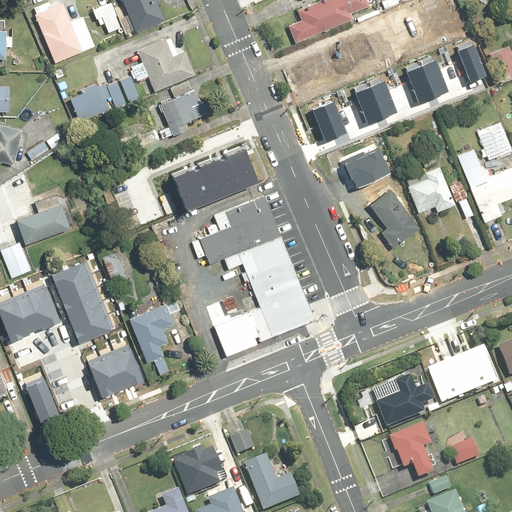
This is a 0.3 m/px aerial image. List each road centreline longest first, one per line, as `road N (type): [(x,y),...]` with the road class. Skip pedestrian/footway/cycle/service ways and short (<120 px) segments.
road 1 (residential): [(358,327),(218,0)]
road 2 (residential): [(0,477),(289,357)]
road 3 (residential): [(351,511),(289,357)]
road 4 (residential): [(358,327),(511,272)]
